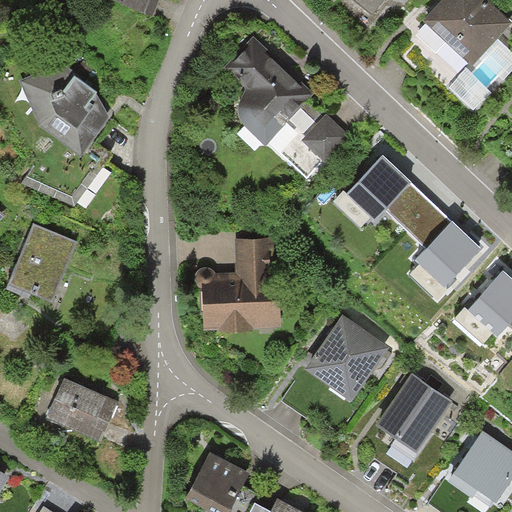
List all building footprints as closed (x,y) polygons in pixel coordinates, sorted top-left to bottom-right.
[(119,0),(147,10),(151,0),(119,0)] [(505,21),(483,0),(440,0),(421,20),(466,62),(505,21)] [(253,40),(229,66),(245,87),(237,103),(243,118),(262,135),(276,120),(314,159),(339,131),(324,114),(313,125),(298,106),(308,94),(253,40)] [(63,62),(23,80),(40,123),(81,151),(106,114),(70,76),(63,62)] [(409,185),(382,161),(349,197),(376,221),(409,185)] [(479,251),(452,226),(418,263),(446,288),(479,251)] [(77,247),(31,228),(8,280),(54,300),(77,247)] [(271,240),(235,241),(236,272),(202,273),(203,324),(273,322),(271,240)] [(511,320),(511,283),(502,276),(470,314),(497,338),(511,320)] [(385,350),(339,317),(303,365),(349,399),(385,350)] [(448,402),(409,375),(374,426),(414,453),(448,402)] [(99,439),(115,404),(62,380),(46,415),(99,439)] [(511,472),(511,456),(480,433),(449,473),(490,501),(511,472)] [(223,511),(245,472),(207,452),(185,494),(218,511),(223,511)] [(0,494),(0,492),(10,478),(0,471),(0,508),(7,498),(0,494)] [(300,511),(274,498),(269,508),(250,498),(242,511),(300,511)]
